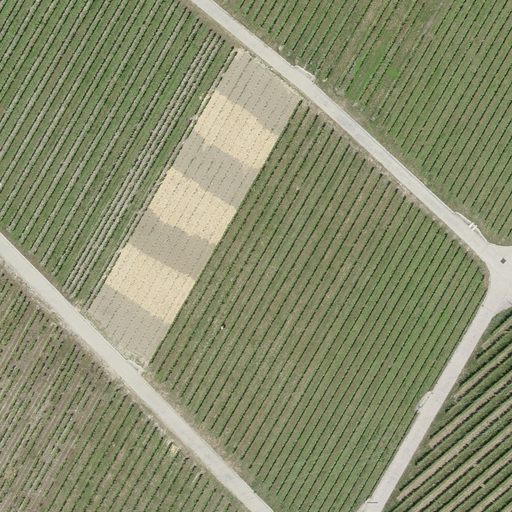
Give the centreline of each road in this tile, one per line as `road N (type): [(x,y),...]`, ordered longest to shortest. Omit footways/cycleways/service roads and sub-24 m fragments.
road 1 (track): [(205,0),(511,280)]
road 2 (track): [(0,238),(265,511)]
road 3 (track): [(511,267),(368,511)]
